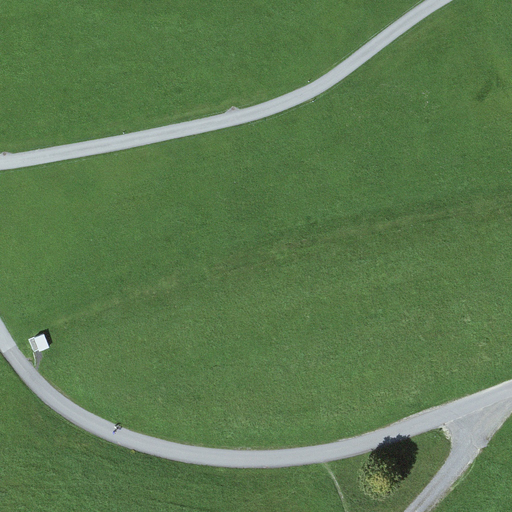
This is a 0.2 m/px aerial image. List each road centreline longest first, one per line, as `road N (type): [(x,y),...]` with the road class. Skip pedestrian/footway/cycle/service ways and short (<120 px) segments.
road 1 (unclassified): [(511,390),(323,454),(188,455),(80,420),(29,378),(0,334)]
road 2 (unclassified): [(0,164),(244,118),(328,82),(445,0)]
road 3 (track): [(485,400),(473,441),(415,511)]
